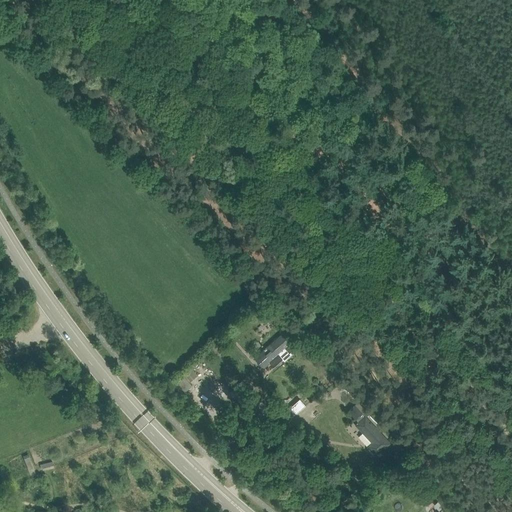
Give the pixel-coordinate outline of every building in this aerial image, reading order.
[(263,368),(269,362),(275,368),(283,361),(277,355),(285,348),(289,352),(295,346),(284,333),(255,359),(263,368)] [(287,408),(293,415),(305,405),(300,399),(287,408)] [(355,404),(347,411),(355,419),(362,413),(355,404)] [(365,415),(355,425),(371,442),(366,446),(376,456),(391,443),(365,415)] [(42,471),(54,468),(52,461),(40,464),(42,471)] [(438,501),(434,505),(439,510),(443,507),(438,501)]
